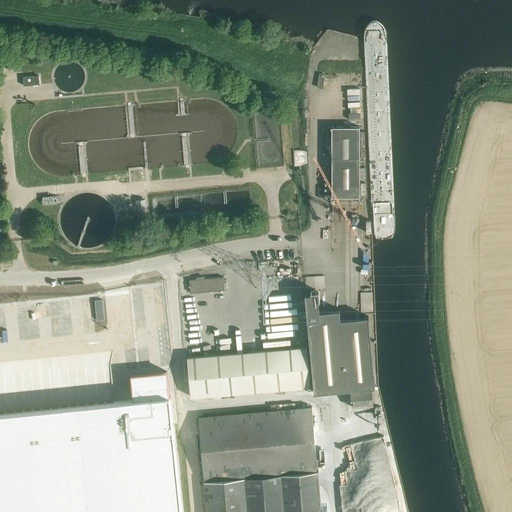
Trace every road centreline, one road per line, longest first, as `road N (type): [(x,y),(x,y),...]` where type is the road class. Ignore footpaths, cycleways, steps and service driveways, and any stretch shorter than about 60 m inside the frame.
road 1 (unclassified): [(344,511),(332,397),(173,412),(157,264)]
road 2 (unclassified): [(157,264),(235,246),(318,244),(315,53),(332,40),(356,41)]
road 3 (unclassified): [(20,279),(157,264)]
